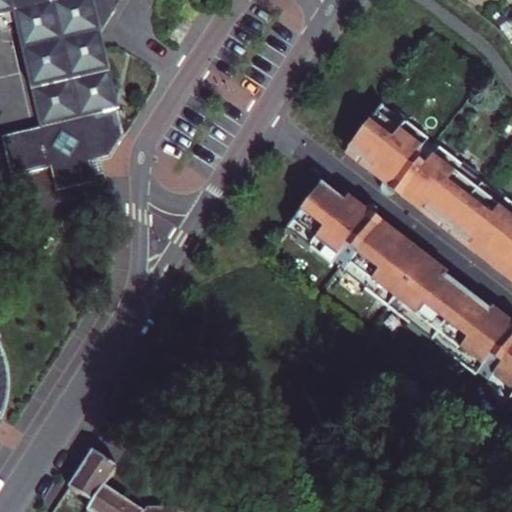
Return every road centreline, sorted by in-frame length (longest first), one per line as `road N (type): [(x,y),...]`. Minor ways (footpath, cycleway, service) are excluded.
road 1 (residential): [(257,120),(346,177),(511,308)]
road 2 (tertiary): [(125,322),(3,511)]
road 3 (tertiary): [(238,0),(143,150)]
road 4 (tertiary): [(143,150),(125,322)]
road 5 (tertiary): [(125,322),(210,195)]
